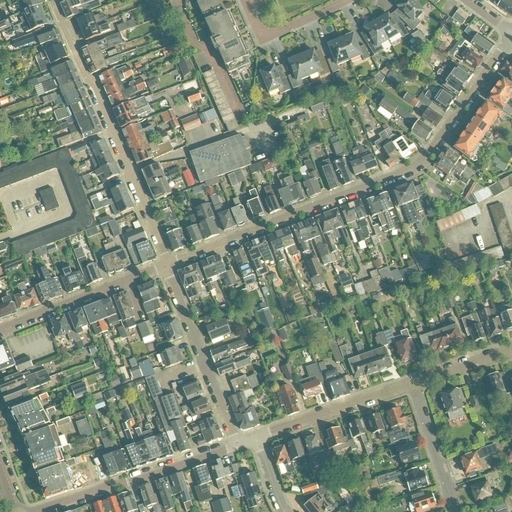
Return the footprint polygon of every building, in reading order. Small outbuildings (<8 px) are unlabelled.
[(25,6),(27,11),(39,6),(43,4),(40,0),(26,0),(23,1),(17,4),(19,9),(25,6)] [(81,0),(73,0),(60,5),(64,13),(81,7),(80,7),(95,2),(93,0),(86,0),(82,1),(81,0)] [(81,7),(64,13),(67,20),(101,7),(98,0),(95,2),(80,7),(81,7)] [(246,52),(248,51),(245,45),(244,46),(234,24),(235,23),(233,17),(231,17),(229,12),(225,14),(219,0),(206,0),(197,4),(213,40),(210,41),(215,51),(218,50),(228,74),(239,70),(239,71),(246,69),(245,67),(248,65),(245,59),(249,57),(246,52)] [(403,0),(401,2),(402,3),(397,8),(408,18),(403,23),(413,32),(421,24),(417,20),(424,13),(409,0),(403,0)] [(497,0),(494,5),(511,18),(511,17),(511,0),(497,0)] [(22,24),(27,22),(43,15),(39,6),(27,11),(23,12),(25,17),(20,19),(22,24)] [(459,10),(455,14),(465,21),(468,17),(459,10)] [(3,13),(0,14),(0,30),(1,32),(5,30),(8,36),(12,34),(10,28),(3,13)] [(465,21),(455,14),(452,20),(461,26),(465,21)] [(27,22),(29,26),(24,29),(26,34),(31,31),(32,31),(47,25),(43,15),(27,22)] [(77,21),(81,31),(105,22),(102,15),(93,18),(92,15),(77,21)] [(383,17),(376,22),(388,42),(399,35),(402,39),(408,36),(401,24),(395,28),(388,16),(383,18),(383,17)] [(105,22),(81,31),(85,42),(100,36),(100,35),(110,31),(108,25),(115,22),(113,18),(105,22)] [(449,28),(454,22),(449,18),(445,24),(449,28)] [(116,26),(119,33),(143,24),(142,20),(135,23),(134,22),(129,24),(128,22),(116,26)] [(388,42),(376,22),(369,26),(369,27),(365,30),(372,42),(367,45),(374,57),(383,51),(381,46),(388,42)] [(162,31),(166,38),(174,35),(170,28),(162,31)] [(449,33),(443,28),(440,32),(446,37),(449,33)] [(474,40),(470,45),(487,57),(494,46),(468,28),(464,33),(474,40)] [(40,46),(44,44),(61,38),(58,30),(37,38),(40,46)] [(419,31),(411,36),(417,47),(425,42),(419,31)] [(80,51),(84,59),(114,46),(122,43),(121,38),(119,39),(117,33),(102,39),(103,41),(80,51)] [(13,42),(15,50),(34,43),(32,35),(13,42)] [(346,39),(340,41),(349,62),(361,57),(363,62),(369,59),(364,47),(358,49),(352,35),(346,37),(346,39)] [(43,50),(44,54),(62,47),(62,48),(65,46),(61,38),(44,44),(46,48),(43,50)] [(349,62),(340,41),(335,43),(334,42),(327,45),(333,59),(327,62),(332,74),(339,71),(337,66),(349,62)] [(470,52),(470,51),(469,50),(471,46),(465,42),(458,53),(456,53),(454,56),(454,58),(454,59),(461,64),(462,63),(468,67),(469,66),(476,70),(477,68),(479,68),(481,64),(481,63),(483,61),(470,52)] [(84,59),(87,67),(104,60),(102,56),(108,54),(108,56),(122,50),(119,45),(114,47),(114,46),(84,59)] [(44,54),(35,57),(42,74),(53,69),(51,64),(67,58),(62,48),(62,47),(44,54)] [(174,54),(172,48),(162,52),(165,58),(174,54)] [(308,53),(300,56),(309,78),(317,74),(319,79),(330,75),(325,63),(319,65),(313,52),(308,54),(308,53)] [(104,60),(87,67),(91,75),(107,68),(106,66),(121,60),(119,55),(104,61),(104,60)] [(408,63),(413,67),(420,59),(414,55),(408,63)] [(309,78),(300,56),(293,59),(293,60),(288,62),(294,75),(288,78),(293,90),(303,86),(301,81),(309,78)] [(189,76),(192,82),(197,80),(188,58),(178,62),(184,78),(189,76)] [(436,61),(433,65),(443,71),(465,87),(472,77),(457,67),(453,73),(436,61)] [(42,85),(76,73),(72,63),(51,70),(54,77),(52,78),(51,75),(37,81),(39,86),(42,85)] [(511,67),(511,68),(506,64),(501,71),(507,75),(507,76),(508,78),(507,79),(505,82),(511,85),(511,67)] [(443,71),(433,65),(433,66),(441,71),(438,75),(447,81),(442,88),(458,98),(465,87),(443,71)] [(99,77),(102,84),(131,71),(129,68),(126,69),(125,67),(115,72),(115,70),(99,77)] [(260,72),(269,94),(278,90),(280,95),(290,91),(285,79),(279,81),(274,68),(267,70),(267,69),(260,72)] [(379,74),(385,78),(402,89),(407,82),(387,68),(386,69),(380,74),(379,74)] [(202,75),(204,81),(215,76),(213,70),(202,75)] [(102,84),(105,92),(122,86),(120,82),(125,80),(125,79),(133,76),(131,71),(102,84)] [(59,89),(60,89),(80,81),(76,73),(42,85),(45,95),(59,89)] [(385,79),(379,75),(374,78),(381,84),(385,79)] [(204,81),(207,86),(218,81),(215,76),(204,81)] [(105,92),(109,100),(144,84),(143,80),(134,83),(134,82),(129,84),(130,86),(123,89),(122,86),(105,92)] [(511,85),(505,82),(502,80),(495,90),(509,100),(511,96),(511,85)] [(56,101),(56,102),(84,91),(80,81),(60,89),(62,95),(57,97),(56,95),(43,100),(45,106),(56,101)] [(207,86),(209,92),(220,87),(218,81),(207,86)] [(144,84),(109,100),(112,108),(135,98),(134,94),(146,88),(144,84)] [(209,92),(212,97),(223,92),(220,87),(209,92)] [(432,103),(446,113),(455,99),(442,90),(436,98),(428,92),(424,97),(432,103)] [(506,106),(509,100),(495,90),(487,101),(510,117),(511,113),(511,112),(508,110),(509,108),(506,106)] [(53,109),(54,113),(88,100),(84,91),(56,102),(58,107),(53,109)] [(186,96),(189,104),(201,100),(198,91),(186,96)] [(352,103),(347,91),(338,95),(343,107),(352,103)] [(212,97),(214,103),(225,98),(223,92),(212,97)] [(422,119),(425,121),(436,129),(442,120),(419,103),(407,94),(403,100),(415,109),(416,108),(425,114),(422,119)] [(116,118),(117,120),(148,107),(144,98),(131,103),(113,111),(114,112),(113,113),(115,117),(116,118)] [(214,103),(217,108),(227,103),(225,98),(214,103)] [(432,132),(423,125),(408,114),(398,108),(385,98),(378,107),(392,116),(394,113),(415,127),(412,132),(426,142),(426,140),(428,140),(430,137),(430,135),(432,132)] [(71,116),(72,117),(92,109),(88,100),(54,113),(57,122),(71,116)] [(307,105),(311,114),(322,110),(319,100),(307,105)] [(217,108),(219,114),(230,109),(227,103),(217,108)] [(476,117),(475,118),(490,128),(497,118),(497,119),(498,118),(503,122),(506,121),(506,117),(486,103),(479,112),(476,116),(476,117)] [(52,107),(44,110),(46,116),(54,113),(53,109),(52,107)] [(148,107),(117,120),(118,123),(118,124),(119,128),(121,129),(139,122),(137,118),(141,117),(141,115),(150,111),(148,107)] [(69,128),(69,129),(96,119),(92,109),(72,117),(74,123),(68,125),(68,123),(59,126),(60,127),(61,131),(69,128)] [(219,114),(221,119),(232,114),(230,109),(219,114)] [(214,110),(209,112),(213,121),(218,119),(214,110)] [(166,113),(170,122),(176,120),(172,111),(166,113)] [(213,121),(209,112),(199,116),(203,125),(213,121)] [(7,131),(13,128),(16,127),(14,121),(24,117),(22,113),(9,119),(3,121),(7,131)] [(232,114),(221,119),(224,125),(225,124),(235,120),(232,114)] [(180,122),(185,133),(201,126),(197,115),(180,122)] [(475,118),(463,135),(478,145),(478,144),(484,137),(489,140),(492,136),(487,132),(490,128),(475,118)] [(96,119),(69,129),(71,135),(56,141),(59,149),(102,133),(96,119)] [(284,124),(287,131),(298,126),(296,119),(284,124)] [(176,120),(170,122),(173,131),(179,128),(176,120)] [(235,120),(225,124),(229,134),(239,130),(235,120)] [(122,131),(126,140),(152,129),(150,124),(140,128),(138,124),(122,131)] [(13,128),(7,131),(10,140),(17,137),(13,128)] [(152,129),(126,140),(129,148),(146,141),(144,137),(154,133),(152,129)] [(388,129),(384,132),(403,161),(405,160),(406,160),(408,159),(409,157),(411,156),(410,155),(416,151),(415,151),(416,149),(415,147),(413,147),(412,145),(409,147),(402,135),(397,138),(396,136),(393,136),(392,136),(388,129)] [(478,145),(463,135),(462,135),(459,139),(460,140),(454,149),(473,163),(474,163),(477,162),(477,159),(476,158),(484,148),(478,144),(478,145)] [(189,154),(200,184),(251,166),(245,151),(250,149),(246,137),(241,139),(240,136),(189,154)] [(130,150),(133,158),(170,142),(168,137),(161,140),(152,144),(152,145),(148,147),(146,143),(130,150)] [(307,145),(309,151),(323,146),(321,140),(307,145)] [(92,147),(96,158),(97,158),(109,153),(104,142),(92,147)] [(170,142),(133,158),(137,166),(153,159),(153,160),(173,152),(169,143),(170,142)] [(338,143),(332,146),(331,146),(337,160),(331,162),(336,173),(337,172),(343,187),(353,183),(343,157),(344,157),(339,143),(338,143)] [(71,150),(73,156),(87,150),(85,144),(71,150)] [(385,162),(389,169),(395,165),(396,166),(397,164),(399,165),(401,163),(401,162),(403,161),(393,145),(382,152),(388,160),(385,162)] [(362,147),(357,149),(366,173),(377,168),(373,156),(366,159),(363,153),(364,152),(362,147)] [(30,152),(32,158),(40,155),(38,149),(30,152)] [(55,170),(60,172),(71,159),(67,149),(58,153),(55,170)] [(366,173),(357,149),(351,151),(354,157),(355,156),(357,162),(350,165),(355,177),(366,173)] [(446,149),(440,158),(470,179),(473,174),(457,163),(460,159),(446,149)] [(49,172),(55,170),(58,153),(44,158),(49,172)] [(91,160),(96,172),(113,164),(109,153),(97,158),(96,158),(91,160)] [(279,167),(275,157),(269,159),(273,169),(279,167)] [(44,174),(49,172),(44,158),(39,160),(44,174)] [(470,179),(440,158),(434,166),(448,176),(451,172),(459,178),(460,182),(466,186),(470,179)] [(508,167),(500,162),(500,161),(495,158),(492,163),(496,166),(495,167),(505,173),(508,167)] [(60,172),(62,177),(76,172),(74,168),(71,159),(60,172)] [(38,176),(44,174),(39,160),(33,162),(38,176)] [(310,198),(310,200),(316,197),(315,196),(321,194),(315,181),(318,180),(315,174),(310,161),(304,163),(311,182),(304,185),(309,199),(310,198)] [(322,163),(324,169),(320,171),(329,192),(339,188),(328,161),(322,163)] [(33,178),(38,176),(33,162),(28,164),(33,178)] [(74,168),(76,172),(77,174),(80,173),(79,170),(87,167),(85,163),(74,168)] [(265,170),(262,163),(255,166),(258,173),(265,170)] [(27,180),(33,178),(28,164),(22,166),(27,180)] [(113,164),(96,172),(95,172),(98,177),(104,175),(106,181),(118,175),(113,164)] [(142,172),(148,187),(179,174),(177,169),(167,173),(168,174),(163,176),(159,165),(142,172)] [(22,182),(27,180),(22,166),(16,168),(22,182)] [(16,184),(22,182),(16,168),(11,171),(16,184)] [(10,186),(16,184),(11,171),(5,173),(10,186)] [(241,171),(234,174),(237,184),(245,181),(241,171)] [(62,177),(64,183),(78,177),(77,174),(76,172),(62,177)] [(0,175),(5,188),(10,186),(5,173),(0,174),(0,175)] [(179,174),(148,187),(154,202),(171,195),(167,184),(171,182),(171,183),(175,181),(181,179),(179,174)] [(238,186),(237,184),(234,174),(228,176),(232,188),(238,186)] [(93,187),(89,175),(82,177),(87,189),(93,187)] [(64,183),(66,188),(80,183),(78,177),(64,183)] [(290,177),(284,180),(294,205),(300,203),(301,203),(303,202),(304,201),(306,200),(301,189),(303,189),(301,186),(300,186),(300,185),(294,187),(290,177)] [(185,180),(189,188),(195,185),(191,178),(185,180)] [(511,185),(508,178),(503,181),(508,190),(511,187),(511,185)] [(294,205),(284,180),(279,182),(282,191),(277,194),(277,195),(276,196),(277,199),(278,198),(283,209),(284,209),(286,209),(288,208),(289,207),(294,205)] [(503,181),(498,183),(503,193),(508,190),(503,181)] [(66,188),(69,193),(82,188),(80,183),(66,188)] [(498,183),(493,186),(498,196),(503,193),(498,183)] [(406,187),(401,189),(415,224),(420,222),(416,212),(422,209),(419,202),(418,202),(418,201),(424,199),(419,187),(413,189),(412,185),(410,186),(408,186),(406,187)] [(471,195),(472,195),(483,189),(477,185),(471,195)] [(109,206),(116,203),(128,198),(123,186),(111,191),(114,198),(107,201),(107,202),(104,203),(100,194),(96,196),(97,199),(91,202),(95,212),(103,208),(109,206)] [(488,189),(492,196),(493,198),(498,196),(493,186),(488,189)] [(280,211),(270,187),(264,189),(268,200),(264,202),(269,216),(280,211)] [(39,193),(42,200),(54,195),(52,188),(39,193)] [(69,193),(71,199),(84,194),(82,188),(69,193)] [(487,188),(482,190),(487,199),(492,196),(488,189),(487,188)] [(415,224),(401,189),(396,191),(394,191),(393,192),(391,193),(397,209),(402,207),(410,226),(415,224)] [(247,208),(248,210),(253,221),(254,220),(256,221),(259,220),(259,218),(261,218),(261,217),(265,216),(255,190),(249,193),(253,202),(246,204),(247,206),(247,208)] [(487,199),(482,190),(477,193),(482,202),(487,199)] [(71,199),(73,204),(86,199),(84,194),(71,199)] [(42,200),(44,206),(57,202),(54,195),(42,200)] [(210,197),(214,208),(223,232),(229,230),(231,231),(233,230),(234,228),(235,228),(229,212),(223,215),(216,195),(210,197)] [(381,197),(376,199),(389,232),(394,230),(390,220),(396,218),(387,195),(385,196),(382,196),(381,197)] [(116,203),(121,214),(133,209),(128,198),(116,203)] [(73,204),(75,210),(88,205),(86,199),(73,204)] [(237,227),(240,227),(243,226),(245,224),(243,219),(245,218),(246,215),(243,208),(240,206),(238,199),(233,201),(236,209),(231,211),(235,222),(237,227)] [(389,232),(376,199),(372,201),(369,201),(368,202),(366,203),(372,219),(377,217),(384,234),(389,232)] [(57,202),(44,206),(47,213),(59,208),(57,202)] [(360,202),(351,205),(354,214),(353,215),(363,241),(364,241),(369,239),(367,236),(369,236),(363,219),(366,218),(360,202)] [(75,210),(77,215),(93,218),(88,205),(75,210)] [(198,225),(204,241),(219,235),(213,221),(215,220),(209,205),(194,210),(200,225),(198,225)] [(354,214),(351,205),(341,209),(347,226),(350,225),(357,245),(364,242),(364,241),(363,241),(353,215),(354,214)] [(490,208),(491,214),(503,210),(501,205),(490,208)] [(474,206),(469,208),(473,218),(478,216),(474,206)] [(469,208),(464,211),(468,220),(473,218),(469,208)] [(491,214),(493,219),(505,215),(503,210),(491,214)] [(337,211),(326,215),(335,237),(339,235),(345,250),(351,248),(337,211)] [(464,211),(460,213),(464,222),(468,220),(464,211)] [(165,225),(164,225),(168,235),(165,236),(172,252),(174,253),(187,248),(176,221),(177,221),(173,212),(164,216),(165,218),(163,219),(165,225)] [(185,231),(191,246),(203,241),(192,212),(187,214),(193,228),(185,231)] [(460,213),(455,215),(459,224),(464,222),(460,213)] [(77,215),(74,220),(87,231),(91,230),(97,227),(93,218),(77,215)] [(327,245),(325,246),(331,264),(339,260),(332,241),(336,240),(335,237),(326,215),(316,219),(327,245)] [(455,215),(450,217),(454,226),(459,224),(455,215)] [(493,219),(495,224),(506,221),(505,215),(493,219)] [(101,226),(108,223),(111,222),(108,216),(98,220),(101,226)] [(450,217),(445,219),(449,228),(454,226),(450,217)] [(445,219),(440,221),(445,230),(449,228),(445,219)] [(74,220),(68,222),(74,236),(85,232),(87,231),(74,220)] [(111,222),(108,223),(114,238),(121,236),(114,220),(111,222)] [(302,224),(309,242),(313,240),(324,267),(331,264),(325,246),(324,246),(322,245),(313,220),(302,224)] [(445,230),(440,221),(436,223),(440,232),(445,230)] [(495,224),(497,230),(508,226),(506,221),(495,224)] [(68,222),(63,224),(68,238),(74,236),(68,222)] [(415,224),(418,232),(423,230),(420,222),(415,224)] [(63,224),(57,227),(63,240),(68,238),(63,224)] [(305,243),(309,242),(302,224),(292,228),(302,255),(308,252),(305,243)] [(497,230),(498,235),(510,231),(508,226),(497,230)] [(57,227),(52,229),(57,242),(63,240),(57,227)] [(52,229),(46,231),(51,244),(57,242),(52,229)] [(122,236),(134,265),(136,268),(155,260),(156,257),(149,242),(133,249),(132,246),(146,240),(141,229),(122,236)] [(85,232),(88,239),(93,237),(91,230),(87,231),(85,232)] [(288,230),(278,234),(285,250),(289,248),(293,257),(298,255),(288,230)] [(46,231),(41,233),(46,247),(51,244),(46,231)] [(498,235),(500,240),(511,237),(510,231),(498,235)] [(41,233),(35,235),(40,249),(46,247),(41,233)] [(285,250),(278,234),(268,238),(278,263),(283,261),(280,252),(285,250)] [(35,235),(29,237),(35,251),(40,249),(35,235)] [(29,237),(24,239),(29,253),(35,251),(29,237)] [(500,240),(502,246),(511,242),(511,237),(500,240)] [(24,239),(18,241),(23,255),(29,253),(24,239)] [(264,239),(255,243),(262,259),(264,265),(268,263),(270,268),(275,266),(264,239)] [(111,251),(113,256),(119,273),(124,271),(123,270),(130,267),(124,251),(117,254),(112,240),(107,242),(109,245),(111,251)] [(23,255),(18,241),(13,243),(18,257),(23,255)] [(511,242),(502,246),(504,251),(511,248),(511,242)] [(262,259),(255,243),(245,246),(258,278),(268,274),(264,265),(262,259)] [(47,248),(49,255),(57,253),(54,246),(47,248)] [(500,247),(495,249),(499,259),(504,257),(500,247)] [(232,252),(243,280),(253,277),(242,248),(232,252)] [(495,249),(490,251),(494,260),(499,259),(495,249)] [(490,251),(486,252),(489,262),(494,260),(490,251)] [(486,252),(481,254),(484,264),(489,262),(486,252)] [(481,254),(476,256),(479,265),(484,264),(481,254)] [(113,256),(100,261),(103,269),(105,268),(108,275),(115,273),(115,275),(119,273),(113,256)] [(476,256),(471,257),(474,267),(479,265),(476,256)] [(101,278),(96,264),(89,267),(85,257),(77,261),(84,277),(82,278),(81,278),(85,287),(90,285),(90,286),(102,281),(101,278)] [(219,257),(209,261),(210,263),(211,262),(216,277),(222,275),(227,288),(237,285),(231,271),(231,272),(226,274),(219,257)] [(471,257),(466,259),(469,269),(474,267),(471,257)] [(466,259),(461,261),(464,270),(469,269),(466,259)] [(306,264),(313,279),(322,275),(316,260),(306,264)] [(374,262),(377,270),(383,268),(380,260),(374,262)] [(210,263),(209,261),(201,264),(207,281),(209,284),(207,285),(210,292),(215,290),(211,279),(216,277),(211,262),(210,263)] [(418,274),(415,267),(413,261),(407,263),(409,269),(404,271),(407,278),(418,274)] [(461,261),(456,262),(459,272),(464,270),(461,261)] [(421,266),(423,271),(432,267),(430,262),(421,266)] [(459,272),(456,262),(451,264),(454,274),(459,272)] [(197,265),(189,268),(193,279),(192,279),(197,293),(198,293),(199,295),(203,293),(199,283),(203,282),(197,265)] [(81,278),(82,278),(80,273),(74,275),(74,273),(71,274),(68,266),(62,269),(65,276),(61,278),(68,294),(85,288),(85,287),(81,278)] [(499,272),(498,266),(488,269),(490,276),(500,273),(499,272)] [(189,268),(178,273),(184,289),(185,289),(189,300),(199,296),(198,295),(199,295),(198,293),(197,293),(192,279),(193,279),(189,268)] [(387,281),(393,279),(390,273),(388,268),(378,272),(383,283),(387,281)] [(46,269),(42,270),(53,300),(63,296),(57,279),(56,280),(54,274),(49,275),(46,269)] [(53,300),(42,270),(36,273),(41,286),(36,288),(43,304),(53,300)] [(390,273),(393,279),(394,283),(395,283),(402,281),(402,282),(407,280),(403,271),(399,273),(398,270),(390,273)] [(372,280),(367,282),(371,293),(383,289),(377,271),(370,274),(372,280)] [(340,283),(346,298),(347,302),(359,298),(354,286),(351,278),(349,279),(347,274),(338,278),(340,283)] [(155,282),(147,285),(153,301),(156,311),(161,309),(157,300),(161,298),(155,282)] [(367,282),(354,286),(359,298),(365,295),(371,293),(367,282)] [(396,285),(400,295),(406,292),(402,283),(396,285)] [(13,294),(16,303),(20,310),(30,306),(31,309),(39,306),(33,290),(27,292),(24,284),(17,286),(19,291),(13,294)] [(153,301),(147,285),(138,289),(144,305),(142,305),(146,315),(147,315),(151,325),(155,324),(150,313),(156,311),(153,301)] [(388,287),(393,299),(399,297),(394,285),(388,287)] [(238,294),(243,307),(251,304),(246,291),(238,294)] [(134,318),(131,310),(133,309),(127,293),(114,298),(123,323),(125,322),(128,330),(136,327),(133,319),(134,318)] [(20,310),(16,303),(12,304),(8,295),(0,297),(0,321),(16,315),(15,312),(20,310)] [(356,299),(358,303),(367,300),(365,295),(356,299)] [(444,299),(448,310),(454,308),(450,297),(444,299)] [(347,302),(346,298),(335,302),(336,306),(348,302),(347,302)] [(110,300),(100,303),(106,320),(107,320),(109,326),(119,323),(110,300)] [(233,302),(235,310),(242,307),(240,300),(233,302)] [(100,303),(90,307),(91,310),(92,309),(93,311),(102,335),(107,333),(103,321),(106,320),(100,303)] [(500,316),(505,332),(511,329),(511,311),(511,312),(509,305),(502,308),(500,311),(498,311),(500,316)] [(91,310),(90,307),(84,310),(88,320),(87,320),(90,326),(92,326),(96,337),(102,335),(93,311),(92,309),(91,310)] [(221,310),(223,316),(229,314),(227,307),(221,310)] [(257,313),(264,332),(274,328),(267,309),(257,313)] [(479,313),(483,324),(485,324),(489,337),(494,335),(494,337),(501,334),(501,333),(503,333),(495,310),(488,312),(487,310),(479,313)] [(71,333),(74,341),(75,343),(76,343),(81,341),(79,335),(83,334),(81,329),(87,327),(81,311),(69,316),(75,331),(71,333)] [(285,314),(289,324),(297,321),(293,311),(285,314)] [(461,320),(467,337),(471,336),(473,343),(484,339),(480,325),(476,314),(461,320)] [(158,319),(161,325),(170,322),(168,316),(158,319)] [(451,327),(444,330),(450,347),(462,343),(453,318),(448,319),(451,327)] [(70,342),(74,341),(71,333),(69,327),(65,328),(61,319),(52,322),(55,330),(53,330),(56,338),(67,334),(70,342)] [(206,329),(212,345),(223,340),(222,337),(230,334),(228,328),(235,326),(233,319),(225,322),(206,329)] [(143,339),(146,345),(153,342),(153,341),(156,340),(154,335),(149,321),(138,326),(143,340),(143,339)] [(169,342),(156,346),(159,353),(171,348),(169,343),(182,338),(175,321),(168,324),(168,323),(160,326),(162,332),(164,331),(169,342)] [(429,326),(431,331),(437,349),(441,348),(441,350),(450,347),(444,330),(436,332),(434,325),(429,326)] [(248,330),(251,338),(262,333),(260,326),(248,330)] [(437,349),(431,331),(423,334),(421,329),(420,326),(416,328),(417,330),(424,352),(428,350),(429,352),(437,349)] [(117,329),(121,341),(127,338),(123,327),(117,329)] [(277,335),(275,330),(267,333),(270,338),(277,335)] [(401,336),(394,339),(391,330),(383,333),(388,345),(394,343),(401,363),(403,362),(404,363),(408,362),(408,360),(414,358),(412,354),(415,353),(410,339),(407,331),(400,333),(401,336)] [(373,353),(372,353),(379,372),(386,369),(387,367),(390,366),(384,347),(388,346),(383,333),(375,336),(377,339),(375,339),(378,346),(372,348),(373,353)] [(210,353),(214,364),(232,358),(230,352),(233,351),(233,352),(247,346),(245,340),(210,353)] [(84,348),(81,341),(76,343),(79,351),(84,348)] [(15,367),(17,373),(33,367),(29,358),(14,364),(5,343),(0,344),(0,372),(1,373),(2,375),(6,374),(5,371),(15,367)] [(328,346),(336,364),(343,362),(335,343),(328,346)] [(360,357),(360,358),(366,376),(379,372),(372,353),(366,356),(361,343),(356,345),(360,357)] [(89,348),(92,356),(98,354),(95,346),(89,348)] [(366,376),(360,358),(354,359),(350,348),(348,349),(347,346),(340,348),(344,361),(348,360),(354,378),(358,377),(360,378),(366,376)] [(156,357),(159,364),(165,362),(167,369),(182,363),(177,348),(162,354),(162,355),(156,357)] [(144,377),(144,379),(155,375),(149,360),(138,365),(139,368),(140,367),(144,377)] [(215,366),(220,377),(251,366),(249,360),(234,365),(232,360),(215,366)] [(282,368),(288,381),(294,379),(289,365),(282,368)] [(319,385),(323,383),(316,365),(305,368),(309,379),(315,377),(316,382),(302,388),(306,399),(322,393),(319,385)] [(132,382),(144,377),(140,367),(139,368),(130,371),(132,378),(131,378),(132,382)] [(0,382),(0,389),(2,394),(48,376),(46,370),(30,376),(29,372),(21,376),(20,374),(0,382)] [(322,374),(332,401),(350,395),(344,377),(339,379),(336,370),(322,374)] [(124,375),(119,377),(122,385),(127,383),(124,375)] [(155,375),(144,379),(145,380),(153,400),(163,397),(155,375)] [(489,391),(490,392),(491,396),(488,397),(491,404),(502,400),(503,405),(511,401),(511,400),(510,394),(506,395),(502,384),(501,384),(498,375),(485,379),(489,389),(489,391)] [(48,376),(2,394),(7,405),(29,396),(27,392),(51,382),(48,376)] [(108,380),(113,389),(121,385),(117,376),(108,380)] [(256,427),(259,426),(250,404),(247,405),(246,401),(254,398),(245,376),(230,382),(236,396),(228,399),(238,424),(241,431),(243,432),(251,430),(251,429),(256,427)] [(182,388),(187,401),(203,395),(202,393),(203,391),(202,389),(200,388),(197,382),(182,388)] [(88,394),(85,384),(84,383),(71,388),(75,399),(88,394)] [(133,384),(123,388),(126,395),(127,397),(136,393),(133,384)] [(276,390),(279,399),(278,399),(281,407),(284,406),(287,417),(299,413),(295,402),(297,401),(294,392),(291,393),(289,386),(276,390)] [(126,395),(123,388),(117,390),(120,397),(126,395)] [(444,408),(444,410),(444,412),(446,413),(446,414),(447,413),(450,421),(463,417),(460,409),(462,409),(459,400),(463,398),(460,389),(440,396),(441,397),(440,398),(441,401),(442,401),(444,408)] [(104,395),(106,402),(116,398),(114,391),(104,395)] [(180,409),(178,404),(175,395),(169,397),(155,401),(166,434),(170,432),(170,433),(173,431),(175,436),(174,437),(175,440),(176,440),(181,453),(190,450),(183,429),(186,427),(180,409)] [(469,398),(472,409),(479,407),(476,396),(469,398)] [(9,411),(16,423),(44,412),(37,400),(10,410),(9,411)] [(191,405),(196,417),(210,412),(205,400),(191,405)] [(387,434),(390,441),(391,445),(397,443),(395,437),(400,435),(398,427),(404,425),(404,424),(406,423),(403,416),(401,416),(399,409),(386,413),(390,424),(389,424),(391,430),(392,430),(393,432),(387,434)] [(32,432),(32,433),(34,432),(34,431),(50,424),(44,412),(16,423),(22,435),(23,435),(32,432)] [(387,442),(390,441),(387,434),(385,435),(378,415),(373,417),(370,417),(368,418),(367,419),(372,435),(378,433),(381,442),(386,440),(387,442)] [(69,419),(56,423),(57,428),(71,423),(69,419)] [(202,431),(203,435),(219,429),(214,419),(189,427),(190,429),(192,429),(194,434),(202,431)] [(352,439),(361,436),(368,457),(373,455),(369,443),(368,443),(361,420),(348,425),(351,431),(349,432),(352,439)] [(155,433),(152,433),(163,460),(173,456),(159,422),(156,423),(160,437),(157,438),(155,433)] [(147,432),(141,434),(153,463),(163,460),(152,433),(149,425),(145,427),(147,432)] [(30,459),(59,449),(62,448),(67,446),(64,436),(58,438),(54,426),(35,433),(34,432),(32,433),(32,434),(23,437),(27,449),(30,459)] [(88,428),(79,431),(81,439),(91,436),(88,428)] [(348,443),(346,438),(343,439),(339,428),(334,430),(332,429),(329,430),(328,432),(327,433),(329,440),(326,442),(329,450),(333,448),(335,452),(349,447),(348,443)] [(142,443),(134,445),(143,466),(153,463),(141,434),(139,429),(135,430),(139,440),(141,441),(142,443)] [(219,429),(203,435),(199,436),(200,440),(196,441),(198,447),(206,444),(206,445),(223,439),(219,429)] [(107,431),(104,433),(106,439),(112,455),(120,474),(131,471),(123,451),(116,453),(111,438),(109,434),(109,435),(107,431)] [(143,466),(134,445),(129,431),(125,432),(129,444),(132,446),(124,449),(133,470),(143,466)] [(106,439),(104,433),(104,432),(99,434),(102,441),(107,457),(101,459),(109,478),(120,474),(112,455),(106,439)] [(305,440),(303,441),(309,456),(310,460),(319,457),(322,465),(329,462),(328,459),(325,450),(321,452),(316,437),(311,438),(309,437),(305,438),(305,440)] [(287,445),(292,461),(297,459),(300,468),(305,466),(302,458),(305,457),(299,441),(293,443),(292,443),(289,444),(288,445),(287,445)] [(370,444),(373,454),(379,452),(375,442),(370,444)] [(400,456),(403,465),(408,463),(408,462),(419,458),(414,444),(400,449),(398,444),(388,448),(390,453),(389,454),(391,458),(397,456),(397,457),(400,456)] [(480,451),(480,452),(460,459),(463,468),(463,469),(464,471),(465,472),(465,474),(475,471),(475,473),(481,471),(478,460),(497,454),(495,446),(480,451)] [(273,450),(271,451),(276,466),(284,464),(288,474),(295,472),(292,463),(290,464),(284,447),(278,449),(276,448),(274,449),(273,450)] [(59,449),(30,459),(31,459),(32,463),(35,472),(63,462),(59,449)] [(211,467),(218,491),(224,489),(221,479),(233,475),(230,467),(225,468),(223,460),(214,463),(215,466),(211,467)] [(37,478),(40,486),(69,476),(64,463),(36,473),(37,478)] [(240,474),(237,464),(231,466),(234,476),(240,474)] [(106,478),(101,466),(94,468),(99,481),(106,478)] [(206,485),(211,483),(205,466),(193,470),(199,487),(194,488),(200,504),(212,500),(206,485)] [(343,471),(346,482),(359,478),(355,467),(343,471)] [(377,479),(377,480),(379,486),(379,487),(396,481),(398,485),(401,486),(407,484),(409,492),(411,491),(414,491),(416,490),(421,488),(423,488),(425,487),(427,486),(427,485),(428,483),(427,480),(425,479),(423,473),(418,475),(416,470),(402,475),(401,473),(394,476),(393,474),(377,479)] [(490,492),(489,488),(496,486),(494,480),(498,479),(496,473),(485,477),(487,483),(471,488),(472,492),(471,494),(473,498),(474,499),(476,503),(483,501),(483,502),(492,499),(496,497),(494,491),(490,492)] [(180,495),(185,511),(190,511),(194,511),(182,474),(170,478),(174,488),(172,489),(174,497),(180,495)] [(239,487),(240,492),(257,486),(254,474),(253,475),(252,474),(249,475),(249,476),(241,478),(244,485),(239,487)] [(40,486),(42,490),(41,490),(45,500),(74,490),(69,476),(40,486)] [(163,505),(165,511),(174,509),(170,498),(172,497),(166,479),(156,483),(163,505)] [(377,480),(369,483),(371,489),(379,486),(377,480)] [(316,484),(301,489),(304,495),(318,490),(316,484)] [(161,511),(159,506),(158,504),(156,497),(154,498),(150,485),(139,489),(146,508),(152,506),(154,511),(161,511)] [(257,486),(240,492),(241,496),(247,494),(249,501),(247,501),(250,509),(257,507),(255,499),(257,499),(257,500),(261,499),(260,498),(261,497),(257,486)] [(325,489),(303,496),(303,497),(304,497),(309,503),(304,507),(308,511),(326,511),(330,509),(320,497),(327,495),(325,489)] [(137,511),(132,493),(127,495),(126,495),(124,494),(120,495),(120,496),(120,497),(118,498),(123,511),(137,511)] [(411,498),(401,502),(402,506),(409,504),(410,502),(412,501),(415,511),(421,511),(422,511),(435,507),(434,505),(435,504),(434,500),(432,500),(430,494),(424,496),(423,494),(411,498)] [(353,500),(349,495),(343,499),(348,505),(353,500)] [(107,502),(104,503),(107,511),(119,511),(115,498),(113,499),(112,498),(109,499),(108,501),(106,501),(107,502)] [(227,498),(219,501),(223,511),(230,511),(232,511),(227,498)] [(223,511),(219,501),(212,504),(214,511),(223,511)] [(107,511),(104,503),(102,504),(102,503),(100,504),(98,503),(96,504),(95,505),(93,506),(95,511),(107,511)] [(507,511),(506,508),(505,509),(503,503),(492,508),(493,511),(507,511)]
